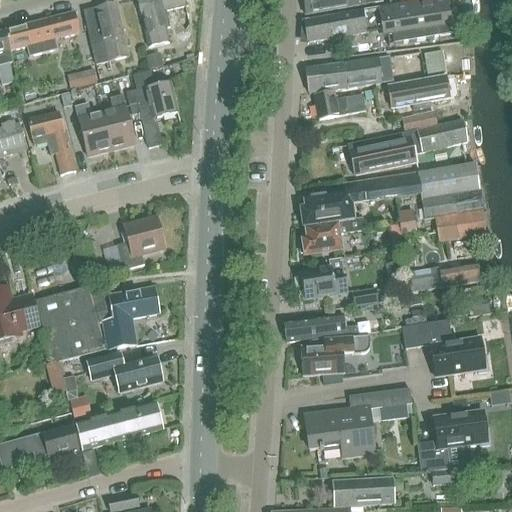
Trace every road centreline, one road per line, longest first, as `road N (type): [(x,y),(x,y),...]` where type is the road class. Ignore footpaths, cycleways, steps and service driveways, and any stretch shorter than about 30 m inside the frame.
road 1 (residential): [(257,463),(284,0)]
road 2 (tertiary): [(206,462),(215,170)]
road 3 (residential): [(0,228),(215,170)]
road 4 (residential): [(206,462),(16,511)]
road 5 (tertiary): [(215,170),(227,0)]
